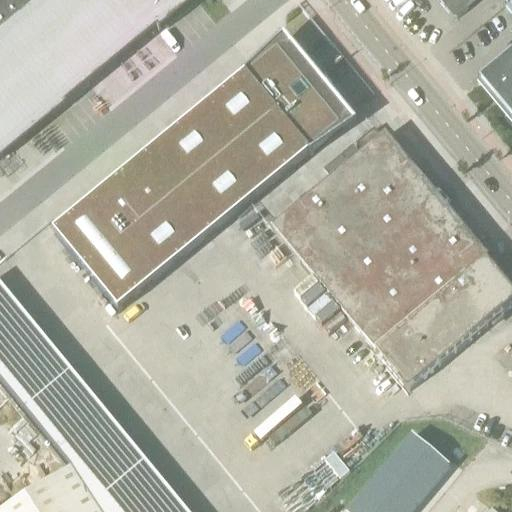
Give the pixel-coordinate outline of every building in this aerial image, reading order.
[(196,0),(37,0),(0,31),(0,161),(157,32),(196,0)] [(0,0),(0,1),(7,24),(20,13),(16,0),(0,0)] [(16,0),(20,13),(34,2),(33,0),(16,0)] [(436,0),(453,20),(456,20),(480,0),(504,0),(507,3),(510,0),(436,0)] [(511,3),(511,55),(481,81),(496,99),(497,98),(507,110),(506,111),(511,118),(511,0),(511,2),(511,3)] [(244,78),(53,235),(118,314),(309,158),(314,156),(313,154),(343,130),(277,50),(248,75),(246,74),(243,77),(244,78)] [(356,146),(364,155),(382,140),(374,130),(356,146)] [(273,231),(310,276),(376,355),(375,355),(408,394),(511,307),(511,294),(486,263),(383,139),(349,167),(332,182),(273,231)] [(341,158),(346,164),(357,154),(353,148),(341,158)] [(341,158),(323,173),(332,182),(349,167),(346,164),(341,158)] [(411,433),(346,511),(413,511),(451,466),(411,433)] [(95,511),(68,469),(0,511),(95,511)]
